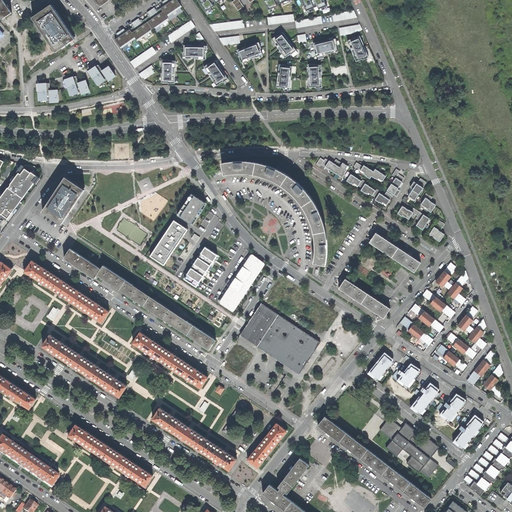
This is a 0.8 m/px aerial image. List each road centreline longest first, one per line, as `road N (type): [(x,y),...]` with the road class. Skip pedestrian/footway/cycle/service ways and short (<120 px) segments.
road 1 (residential): [(249,496),(0,331)]
road 2 (residential): [(0,359),(227,511)]
road 3 (residential): [(163,123),(405,111)]
road 4 (residential): [(211,365),(10,231)]
road 5 (residential): [(292,153),(444,256)]
road 6 (residential): [(0,129),(70,133),(163,123)]
road 7 (residential): [(417,511),(332,446),(320,460),(294,440)]
road 8 (residential): [(352,367),(470,462)]
road 9 (residential): [(507,415),(383,330)]
road 10 (residential): [(511,376),(460,238)]
road 11 (residential): [(292,153),(432,171)]
road 12 (residential): [(190,159),(236,226),(279,264)]
road 13 (residential): [(55,166),(190,159)]
road 14 (residential): [(279,264),(383,330)]
road 15 (residential): [(211,365),(279,264)]
road 16 (residential): [(405,111),(356,0)]
